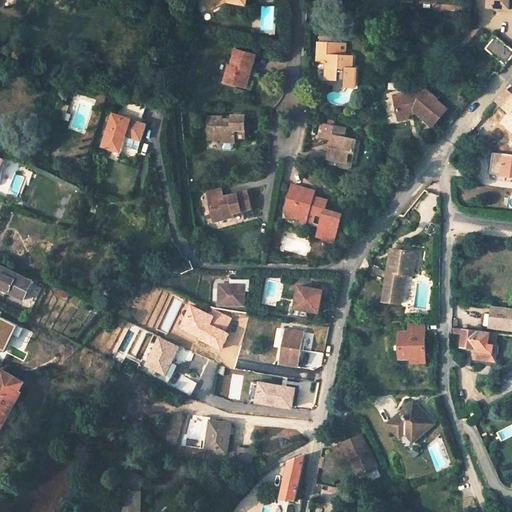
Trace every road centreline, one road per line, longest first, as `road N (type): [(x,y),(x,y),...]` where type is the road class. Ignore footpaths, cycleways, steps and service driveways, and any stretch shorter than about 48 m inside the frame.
road 1 (residential): [(487,511),(444,392),(444,213)]
road 2 (residential): [(345,270),(302,511)]
road 3 (residential): [(345,270),(216,267),(195,256)]
road 4 (residential): [(431,164),(345,270)]
road 5 (residential): [(511,68),(431,164)]
